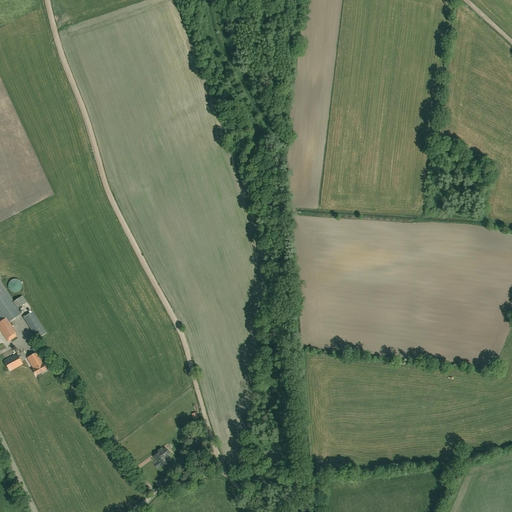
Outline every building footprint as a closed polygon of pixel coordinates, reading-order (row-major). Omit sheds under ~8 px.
[(7,323),(21,314),(22,313),(18,308),(27,302),(22,296),(14,301),(0,280),(0,329),(8,342),(16,336),(7,323)] [(10,372),(23,364),(16,353),(3,361),(10,372)] [(36,376),(47,370),(44,363),(45,363),(43,359),(41,360),(37,353),(27,358),(33,369),(32,369),(36,376)] [(157,451),(158,453),(153,457),(157,462),(154,465),(157,468),(160,466),(161,466),(163,464),(166,468),(169,465),(164,458),(166,456),(170,453),(165,447),(163,449),(161,447),(157,451)] [(179,469),(182,467),(189,462),(186,457),(175,464),(179,469)]
